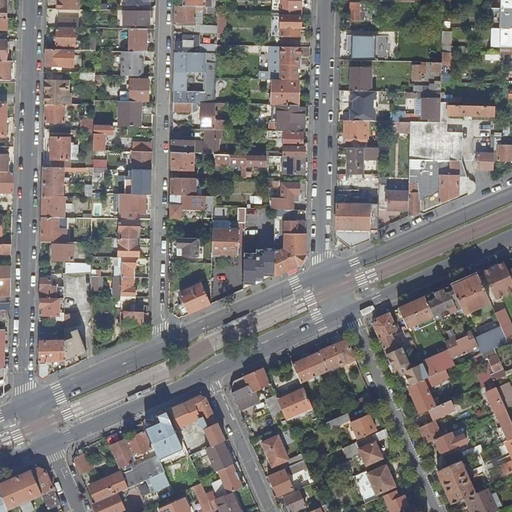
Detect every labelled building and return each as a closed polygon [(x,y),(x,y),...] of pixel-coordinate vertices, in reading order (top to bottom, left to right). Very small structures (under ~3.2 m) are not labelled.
[(0,0),(0,17),(8,18),(8,9),(5,9),(5,0),(0,0)] [(55,0),(58,0),(58,10),(63,10),(77,10),(77,0),(55,0)] [(281,0),(281,15),(301,15),(301,0),(281,0)] [(443,0),(443,2),(443,17),(451,18),(451,0),(443,0)] [(500,42),(500,46),(511,46),(511,0),(501,0),(501,8),(492,8),(491,42),(500,42)] [(351,4),(351,21),(360,21),(360,20),(360,11),(360,4),(351,4)] [(176,6),(176,22),(181,22),(180,24),(186,24),(186,22),(196,22),(196,10),(203,10),(218,11),(218,8),(218,7),(184,7),(176,6)] [(133,8),(133,25),(150,25),(150,7),(133,8)] [(124,9),(124,25),(133,25),(133,8),(124,9)] [(63,10),(63,18),(81,19),(82,10),(77,10),(63,10)] [(281,17),(281,36),(300,36),(300,28),(301,28),(301,17),(281,17)] [(63,18),(63,27),(83,27),(83,19),(81,19),(63,18)] [(58,28),(57,47),(76,47),(76,29),(58,28)] [(130,28),(130,51),(142,52),(147,52),(148,29),(130,28)] [(443,43),(453,43),(453,30),(444,30),(443,43)] [(175,41),(175,53),(217,53),(217,45),(200,44),(200,33),(196,33),(188,33),(183,33),(183,41),(175,41)] [(345,35),(345,45),(349,45),(349,48),(352,48),(352,58),(376,59),(376,48),(374,48),(374,36),(345,35)] [(281,64),(281,80),(297,80),(298,60),(300,60),(300,48),(275,47),(274,64),(281,64)] [(47,49),(47,66),(73,66),(73,50),(47,49)] [(123,51),(123,76),(143,77),(143,67),(141,67),(141,62),(142,52),(130,51),(123,51)] [(175,53),(174,92),(201,92),(216,92),(216,79),(217,53),(175,53)] [(489,53),(489,61),(504,62),(504,54),(489,53)] [(0,71),(1,71),(1,79),(10,79),(11,61),(6,60),(0,60),(0,71)] [(433,62),(433,72),(442,72),(442,68),(442,63),(433,62)] [(413,65),(413,81),(421,81),(421,66),(413,65)] [(352,67),(351,90),(357,91),(371,91),(371,67),(352,67)] [(442,72),(442,81),(442,82),(454,82),(454,68),(442,68),(442,72)] [(96,73),(81,72),(81,81),(96,81),(96,76),(96,73)] [(130,92),(130,101),(141,102),(149,102),(149,80),(131,79),(130,85),(130,92)] [(61,81),(46,80),(46,104),(70,105),(71,94),(71,81),(61,81)] [(272,80),(272,105),(274,105),(299,105),(300,80),(297,80),(281,80),(272,80)] [(430,84),(430,92),(441,92),(442,82),(442,81),(436,81),(436,84),(430,84)] [(340,90),(339,99),(357,99),(357,91),(351,90),(340,90)] [(174,92),(174,103),(201,103),(201,92),(174,92)] [(201,92),(201,103),(216,104),(216,92),(201,92)] [(423,92),(422,116),(435,116),(435,97),(441,97),(441,92),(430,92),(423,92)] [(120,101),(120,126),(140,127),(141,102),(130,101),(120,101)] [(441,102),(441,117),(440,123),(440,165),(445,165),(446,160),(450,160),(450,176),(439,176),(439,192),(439,194),(469,180),(463,160),(463,132),(448,132),(448,115),(495,116),(495,106),(448,105),(448,102),(444,102),(441,102)] [(201,109),(201,130),(206,130),(215,130),(224,130),(224,120),(215,120),(216,109),(225,109),(226,104),(216,104),(201,103),(174,103),(174,112),(196,112),(199,109),(201,109)] [(46,104),(46,121),(66,121),(66,108),(79,108),(79,105),(72,105),(70,105),(46,104)] [(274,105),(273,131),(280,131),(284,131),(303,132),(305,132),(305,107),(299,107),(299,105),(274,105)] [(82,120),(81,130),(95,130),(95,126),(95,120),(82,120)] [(346,120),(346,136),(348,136),(348,147),(349,147),(367,148),(368,121),(356,121),(346,120)] [(395,122),(394,133),(411,133),(411,122),(395,122)] [(411,122),(411,133),(409,192),(409,210),(409,217),(420,212),(419,201),(439,192),(439,176),(440,165),(440,123),(411,122)] [(95,130),(94,151),(103,151),(104,135),(113,136),(113,126),(95,126),(95,130)] [(206,130),(206,142),(173,141),(173,152),(194,152),(194,153),(215,153),(215,130),(206,130)] [(281,154),(281,156),(308,157),(308,143),(303,143),(303,132),(284,131),(284,154),(281,154)] [(52,138),(51,168),(70,168),(70,158),(78,158),(78,145),(70,145),(71,138),(52,138)] [(134,143),(134,152),(153,152),(153,143),(134,143)] [(511,144),(498,144),(498,160),(511,160),(511,144)] [(0,146),(0,171),(9,171),(9,146),(0,146)] [(349,147),(348,175),(363,175),(364,159),(380,160),(380,148),(367,148),(349,147)] [(134,152),(134,170),(152,171),(153,152),(134,152)] [(173,152),(172,170),(194,170),(194,153),(194,152),(173,152)] [(478,153),(478,169),(494,170),(494,153),(478,153)] [(215,155),(214,164),(242,165),(242,177),(247,177),(247,165),(267,165),(267,156),(266,156),(247,155),(215,155)] [(284,166),(284,174),(305,174),(305,162),(308,162),(308,157),(281,156),(277,156),(270,156),(270,166),(284,166)] [(440,165),(439,176),(450,176),(450,160),(446,160),(445,165),(440,165)] [(206,167),(206,179),(214,179),(214,167),(206,167)] [(64,197),(64,173),(81,173),(81,168),(70,168),(51,168),(44,168),(44,198),(63,198),(64,197)] [(94,168),(94,177),(107,177),(107,170),(107,168),(94,168)] [(0,171),(0,192),(14,193),(14,171),(9,171),(0,171)] [(127,176),(126,194),(146,194),(152,194),(152,177),(133,176),(127,176)] [(172,178),(172,195),(185,196),(185,178),(172,178)] [(206,179),(206,196),(214,196),(214,180),(214,179),(206,179)] [(439,194),(439,203),(471,189),(469,180),(439,194)] [(279,200),(279,210),(290,210),(293,210),(294,194),(300,194),(300,184),(283,184),(282,200),(279,200)] [(379,186),(379,204),(379,210),(409,210),(409,192),(387,192),(387,186),(379,186)] [(439,192),(419,201),(420,212),(439,203),(439,194),(439,192)] [(124,212),(124,219),(142,219),(142,212),(146,212),(146,194),(126,194),(122,194),(122,202),(118,202),(117,212),(124,212)] [(172,195),(171,217),(181,217),(181,208),(204,209),(205,207),(213,207),(214,196),(206,196),(185,196),(172,195)] [(337,195),(336,229),(371,230),(379,230),(379,210),(379,204),(351,203),(351,196),(337,195)] [(66,197),(64,197),(63,198),(44,198),(43,217),(66,218),(66,197)] [(43,217),(43,235),(62,235),(62,233),(58,232),(59,223),(74,223),(74,218),(66,218),(43,217)] [(120,221),(120,238),(137,239),(137,232),(140,232),(140,222),(120,221)] [(275,250),(274,277),(299,266),(306,255),(306,221),(285,221),(285,233),(285,234),(284,249),(279,251),(275,250)] [(213,228),(213,239),(212,254),(239,255),(239,229),(213,228)] [(337,230),(337,236),(371,239),(371,230),(336,229),(337,230)] [(43,235),(43,242),(62,243),(62,235),(43,235)] [(337,236),(352,247),(371,239),(337,236)] [(120,238),(119,256),(139,256),(139,246),(137,246),(137,239),(120,238)] [(180,238),(180,256),(198,256),(199,239),(180,238)] [(0,243),(0,253),(12,254),(13,244),(0,243)] [(54,245),(54,259),(74,260),(74,243),(66,243),(66,245),(54,245)] [(256,257),(244,257),(244,284),(256,285),(256,281),(264,281),(274,277),(275,250),(275,248),(265,248),(265,250),(265,253),(256,253),(256,257)] [(115,257),(115,277),(132,277),(133,267),(135,267),(136,258),(115,257)] [(483,271),(495,299),(511,292),(511,294),(511,281),(508,271),(503,262),(483,271)] [(67,264),(67,274),(92,273),(92,264),(67,264)] [(0,278),(12,278),(12,266),(0,266),(0,278)] [(451,285),(461,308),(463,313),(489,301),(477,274),(451,285)] [(115,277),(115,297),(121,297),(128,297),(134,297),(135,297),(135,288),(132,288),(132,277),(115,277)] [(0,295),(11,295),(12,278),(0,278),(0,295)] [(42,279),(41,298),(57,298),(57,286),(51,286),(51,279),(42,279)] [(180,293),(184,302),(180,305),(179,308),(183,317),(211,304),(202,283),(180,293)] [(424,297),(435,320),(461,308),(451,285),(424,297)] [(121,297),(121,324),(149,324),(149,313),(128,313),(128,304),(128,297),(121,297)] [(398,309),(407,328),(416,324),(418,329),(435,322),(435,320),(424,297),(398,309)] [(57,298),(41,298),(41,307),(46,307),(46,316),(52,316),(52,321),(65,321),(65,316),(60,316),(60,298),(57,298)] [(497,319),(499,324),(501,328),(508,342),(511,340),(511,328),(501,304),(492,308),(495,314),(497,319)] [(65,316),(65,321),(66,328),(68,328),(73,327),(77,326),(76,313),(65,313),(65,316)] [(402,347),(399,341),(395,342),(391,333),(395,331),(397,330),(389,313),(375,319),(373,325),(386,354),(402,347)] [(436,323),(447,348),(473,337),(471,331),(465,334),(457,314),(436,323)] [(497,319),(495,314),(485,318),(488,324),(497,319)] [(247,320),(245,316),(223,326),(224,330),(247,320)] [(493,349),(498,347),(508,342),(501,328),(475,340),(478,348),(481,354),(493,349)] [(66,339),(66,341),(67,361),(67,368),(81,362),(78,357),(87,353),(77,330),(71,333),(72,336),(66,339)] [(391,333),(395,342),(399,341),(395,331),(391,333)] [(448,350),(452,359),(478,348),(475,340),(473,337),(447,348),(448,350)] [(332,346),(340,364),(354,358),(346,340),(332,346)] [(41,342),(40,376),(44,379),(50,376),(51,361),(67,361),(66,341),(41,342)] [(319,352),(327,370),(340,364),(332,346),(319,352)] [(402,347),(386,354),(389,361),(393,371),(399,368),(398,371),(399,374),(402,375),(408,386),(413,384),(417,382),(420,381),(428,377),(422,363),(411,368),(405,354),(402,347)] [(493,372),(490,374),(493,381),(511,372),(511,369),(504,373),(493,349),(481,354),(485,363),(489,361),(493,372)] [(448,350),(422,362),(422,363),(428,377),(445,370),(455,365),(452,359),(448,350)] [(306,358),(315,377),(328,371),(327,370),(319,352),(306,358)] [(293,364),(302,383),(315,377),(306,358),(293,364)] [(231,392),(239,411),(256,403),(251,393),(271,384),(263,368),(234,381),(231,392)] [(408,386),(419,413),(428,409),(435,407),(429,393),(428,394),(427,389),(442,382),(442,380),(448,377),(445,370),(428,377),(420,381),(417,382),(413,384),(408,386)] [(496,388),(505,409),(511,406),(511,390),(509,383),(496,388)] [(304,388),(291,394),(293,396),(305,391),(304,388)] [(486,393),(495,413),(496,413),(505,409),(496,388),(486,393)] [(151,393),(150,389),(127,399),(128,403),(151,393)] [(278,400),(284,414),(286,419),(313,407),(305,391),(293,396),(291,394),(278,400)] [(357,401),(360,408),(374,401),(370,394),(357,401)] [(265,400),(274,418),(284,414),(278,400),(275,395),(265,400)] [(169,410),(177,428),(202,417),(206,425),(201,427),(202,430),(204,429),(207,434),(212,446),(223,441),(225,441),(219,429),(216,424),(205,398),(201,396),(169,410)] [(428,409),(433,419),(454,410),(450,400),(435,407),(428,409)] [(496,434),(497,438),(502,436),(505,442),(506,441),(511,438),(511,424),(505,409),(496,413),(504,431),(501,432),(500,432),(496,434)] [(145,429),(153,446),(177,435),(166,411),(157,415),(160,422),(145,429)] [(328,421),(331,428),(351,419),(348,413),(347,413),(334,419),(328,421)] [(352,421),(359,437),(375,430),(369,417),(361,420),(360,419),(356,420),(356,419),(352,421)] [(418,428),(425,444),(434,440),(448,434),(445,429),(442,431),(440,427),(437,428),(434,421),(418,428)] [(434,440),(440,453),(456,446),(456,447),(467,443),(460,428),(448,434),(434,440)] [(372,435),(375,441),(388,436),(386,429),(372,435)] [(126,440),(134,460),(143,457),(141,453),(151,449),(144,433),(126,440)] [(372,435),(343,448),(347,457),(357,453),(361,451),(363,456),(367,465),(382,458),(375,441),(372,435)] [(262,443),(275,473),(290,466),(288,460),(289,460),(278,436),(262,443)] [(511,438),(506,441),(511,454),(511,463),(501,468),(504,475),(511,470),(511,438)] [(134,460),(126,440),(109,447),(118,468),(132,462),(135,461),(134,460)] [(205,450),(189,456),(192,462),(206,456),(206,457),(209,456),(216,472),(217,471),(233,464),(223,441),(212,446),(205,450)] [(441,457),(446,467),(459,461),(462,460),(457,450),(441,457)] [(73,460),(79,475),(93,470),(86,453),(75,457),(73,460)] [(132,462),(118,468),(121,473),(127,489),(164,473),(157,456),(134,466),(132,462)] [(268,476),(278,496),(293,489),(286,472),(291,473),(291,475),(303,470),(310,485),(314,483),(306,464),(304,460),(290,466),(275,473),(268,476)] [(437,471),(451,504),(464,498),(474,494),(459,461),(446,467),(437,471)] [(217,471),(228,494),(232,492),(243,487),(236,471),(240,469),(238,462),(233,464),(217,471)] [(368,474),(377,495),(395,487),(386,466),(368,474)] [(32,471),(42,495),(49,510),(61,505),(46,472),(39,468),(32,471)] [(0,490),(2,495),(9,510),(21,504),(24,511),(30,511),(35,510),(31,500),(42,495),(32,471),(0,485),(0,490)] [(90,486),(96,501),(106,497),(107,498),(109,497),(118,492),(127,489),(121,473),(115,475),(96,483),(90,486)] [(114,473),(95,481),(96,483),(115,475),(114,473)] [(194,487),(205,511),(211,511),(213,511),(210,502),(207,496),(201,484),(194,487)] [(323,484),(316,487),(318,492),(326,489),(323,484)] [(383,496),(390,511),(396,511),(403,509),(409,506),(403,493),(412,489),(410,484),(383,496)] [(474,494),(464,498),(467,506),(471,505),(474,511),(494,511),(497,511),(496,508),(501,506),(495,492),(490,495),(487,488),(474,494)] [(283,498),(287,506),(283,507),(284,511),(293,511),(306,506),(298,491),(283,498)] [(109,498),(93,505),(95,511),(118,511),(124,510),(121,502),(122,501),(118,492),(109,497),(109,498)] [(215,500),(220,511),(240,511),(232,492),(228,494),(217,499),(215,500)] [(214,493),(207,496),(210,502),(215,500),(217,499),(214,493)] [(0,511),(9,511),(9,510),(2,495),(0,495),(0,511)] [(193,511),(188,496),(158,505),(160,511),(193,511)] [(321,498),(307,504),(310,511),(319,508),(324,505),(321,498)]
